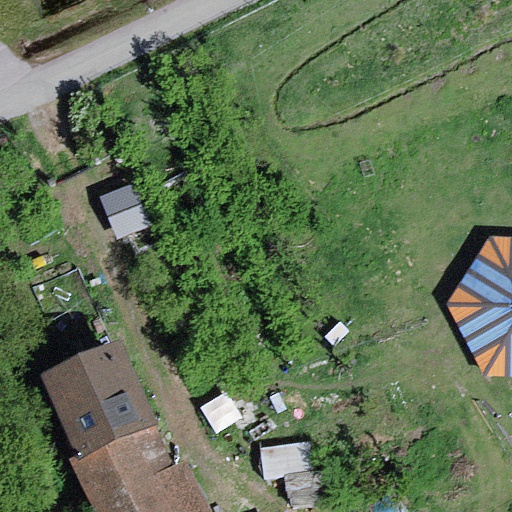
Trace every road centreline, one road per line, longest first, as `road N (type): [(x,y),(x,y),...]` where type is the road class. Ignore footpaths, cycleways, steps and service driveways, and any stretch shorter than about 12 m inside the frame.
road 1 (track): [(17,91),(214,482)]
road 2 (unclassified): [(0,99),(210,0)]
